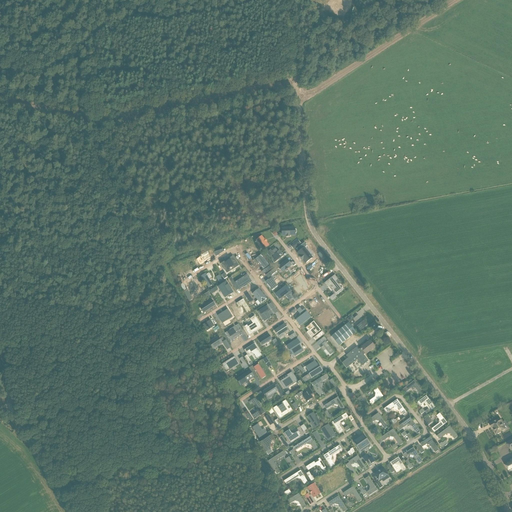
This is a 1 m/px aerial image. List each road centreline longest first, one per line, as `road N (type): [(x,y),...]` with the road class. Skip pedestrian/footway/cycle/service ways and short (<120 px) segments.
road 1 (unclassified): [(509,511),(477,444),(311,227),(291,32),(280,0)]
road 2 (track): [(0,98),(99,118),(296,72)]
road 3 (track): [(298,98),(452,0)]
road 4 (track): [(156,448),(44,456),(11,407),(0,406)]
